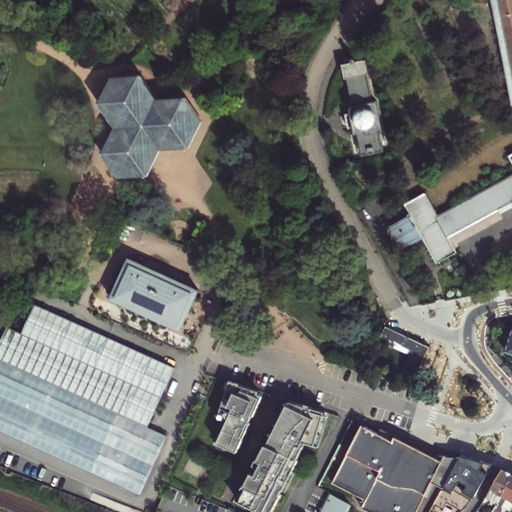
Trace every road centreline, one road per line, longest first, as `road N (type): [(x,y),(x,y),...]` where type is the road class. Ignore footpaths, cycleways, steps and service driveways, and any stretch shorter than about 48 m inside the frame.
road 1 (residential): [(467,340),(401,313),(317,164),(304,111),(317,62),(366,0)]
road 2 (residential): [(225,353),(486,429),(511,417)]
